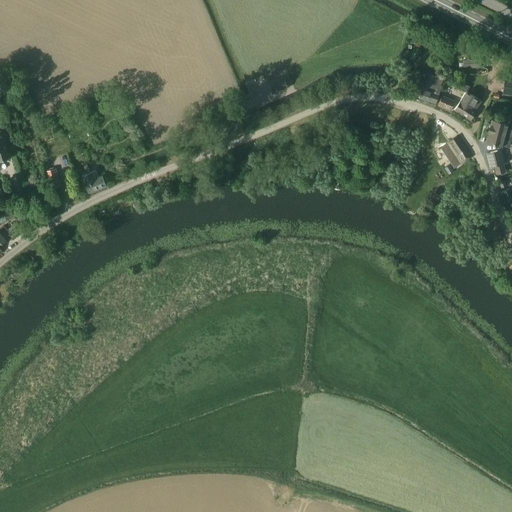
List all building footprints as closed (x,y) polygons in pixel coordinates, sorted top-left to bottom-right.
[(463,69),(481,68),(481,60),(463,61),(463,69)] [(441,87),(440,87),(443,79),(428,74),(425,84),(421,83),(419,90),(422,90),(419,99),(436,104),(441,87)] [(283,76),(268,83),(273,94),(288,88),(283,76)] [(511,79),(505,79),(503,94),(511,94),(511,79)] [(460,102),(454,110),(471,120),(476,112),(474,111),(480,101),(478,100),(466,92),(460,102)] [(454,102),(442,97),(438,106),(450,111),(454,102)] [(501,147),(502,149),(508,125),(492,121),(486,143),(499,146),(498,148),(501,147)] [(1,131),(0,130),(0,161),(10,158),(1,131)] [(471,157),(457,136),(448,142),(450,146),(444,150),(451,160),(457,155),(462,163),(471,157)] [(501,147),(498,148),(498,151),(486,154),(490,168),(492,167),(494,177),(505,174),(502,164),(505,163),(502,150),(502,149),(501,147)] [(45,171),(48,180),(47,177),(57,175),(56,169),(45,171)] [(89,193),(98,189),(98,188),(105,185),(102,177),(99,178),(96,171),(82,176),(89,193)] [(48,180),(50,189),(60,186),(59,180),(49,183),(48,180)] [(508,207),(511,204),(511,181),(511,182),(511,184),(511,185),(511,188),(501,192),(508,207)] [(108,204),(109,215),(120,214),(119,203),(108,204)]
